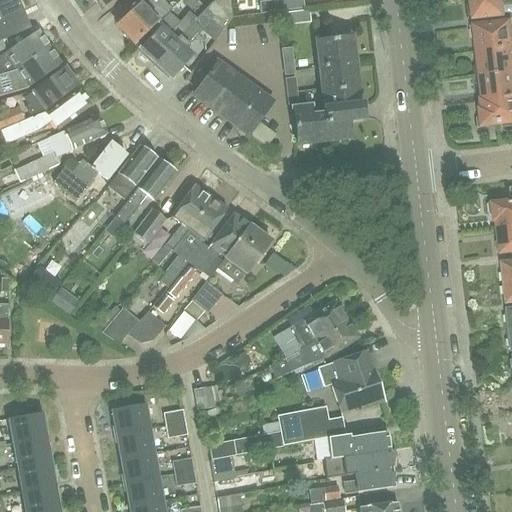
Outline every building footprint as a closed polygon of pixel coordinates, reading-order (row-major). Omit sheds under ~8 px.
[(0,22),(22,13),(16,0),(5,0),(0,2),(0,22)] [(94,0),(97,4),(99,3),(105,10),(119,0),(94,0)] [(134,0),(137,2),(126,13),(129,15),(116,27),(134,46),(157,24),(167,14),(158,4),(162,0),(134,0)] [(181,39),(156,65),(172,80),(192,57),(186,51),(189,47),(202,32),(214,42),(232,18),(230,0),(217,0),(213,4),(197,21),(181,39)] [(261,15),(269,14),(282,13),(304,9),(303,0),(290,0),(259,4),(261,15)] [(511,0),(472,0),(474,5),(469,6),(471,21),(504,17),(502,5),(511,3),(511,0)] [(310,24),(309,12),(287,14),(288,26),(310,24)] [(29,30),(29,29),(22,13),(0,22),(0,42),(2,41),(29,30)] [(160,28),(140,51),(156,65),(181,39),(197,21),(189,13),(178,24),(167,14),(157,24),(160,28)] [(477,41),(478,53),(511,48),(511,36),(511,37),(510,23),(471,28),(473,39),(477,41)] [(0,76),(17,72),(50,49),(38,32),(0,58),(0,76)] [(319,69),(355,65),(352,39),(316,43),(319,69)] [(476,67),(477,78),(511,74),(511,48),(478,53),(480,64),(476,67)] [(61,65),(50,49),(17,72),(0,76),(0,97),(26,89),(61,66),(60,66),(61,65)] [(284,76),(295,75),(292,49),(281,50),(284,76)] [(197,90),(193,96),(248,136),(249,136),(258,123),(272,103),(217,64),(197,90)] [(364,121),(363,119),(362,107),(360,108),(355,65),(319,69),(323,107),(326,125),(348,122),(364,121)] [(64,70),(32,93),(24,99),(29,106),(25,108),(29,115),(45,110),(77,87),(64,70)] [(511,74),(477,78),(478,88),(483,90),(484,101),(482,101),(482,102),(511,98),(511,74)] [(289,111),(292,110),(298,110),(295,79),(285,80),(289,111)] [(32,119),(32,118),(25,121),(0,131),(6,145),(39,130),(51,122),(57,131),(90,107),(79,91),(45,115),(45,114),(37,116),(32,119)] [(511,98),(482,102),(483,110),(481,110),(482,116),(478,119),(479,128),(488,127),(488,126),(503,124),(503,127),(511,126),(511,98)] [(298,110),(292,110),(296,146),(350,140),(348,122),(326,125),(323,107),(298,110)] [(0,131),(25,121),(19,108),(0,116),(0,131)] [(49,138),(49,139),(53,148),(51,148),(53,153),(14,171),(19,184),(39,175),(59,165),(55,158),(71,151),(106,136),(98,117),(62,132),(49,138)] [(91,168),(82,161),(61,187),(67,191),(67,192),(75,198),(85,185),(87,186),(98,173),(107,180),(125,157),(120,153),(121,152),(110,143),(91,168)] [(140,148),(139,147),(108,188),(124,201),(155,159),(150,155),(151,151),(144,146),(140,148)] [(124,225),(147,197),(153,201),(174,173),(158,161),(137,189),(114,218),(115,218),(112,224),(119,230),(123,225),(124,225)] [(45,178),(4,197),(11,211),(52,192),(45,178)] [(154,270),(171,250),(187,231),(211,199),(194,186),(170,218),(180,226),(165,245),(148,265),(154,270)] [(499,229),(511,227),(511,190),(511,191),(511,203),(499,205),(499,204),(490,205),(491,213),(496,217),(497,222),(498,222),(499,229)] [(171,250),(178,255),(158,281),(166,287),(184,265),(203,242),(227,210),(211,199),(187,231),(171,250)] [(133,234),(146,243),(148,245),(165,221),(151,210),(133,234)] [(203,242),(184,265),(186,266),(188,264),(201,274),(214,257),(216,258),(218,255),(224,260),(248,226),(233,215),(209,248),(202,245),(203,242)] [(224,260),(227,261),(225,264),(241,276),(242,273),(246,276),(270,242),(248,226),(224,260)] [(511,227),(499,229),(500,241),(496,245),(497,253),(502,252),(502,254),(511,253),(511,227)] [(511,263),(503,265),(504,273),(502,274),(503,284),(511,283),(511,263)] [(166,294),(175,301),(191,282),(182,274),(166,294)] [(9,280),(1,279),(0,293),(8,294),(9,280)] [(206,313),(221,295),(206,282),(191,301),(206,313)] [(511,283),(503,284),(504,295),(507,297),(508,304),(511,303),(511,283)] [(154,309),(163,316),(173,304),(164,296),(154,309)] [(303,322),(302,321),(273,339),(285,358),(315,342),(348,322),(334,301),(303,322)] [(117,345),(124,337),(136,323),(120,309),(101,332),(117,345)] [(161,329),(144,314),(136,323),(124,337),(137,347),(149,344),(161,329)] [(276,379),(308,365),(325,359),(358,339),(348,322),(315,342),(285,358),(286,359),(270,367),(276,379)] [(243,352),(233,358),(245,379),(256,372),(243,352)] [(362,411),(384,403),(366,353),(332,365),(314,372),(319,388),(331,384),(341,413),(361,407),(362,411)] [(207,399),(217,394),(216,386),(205,389),(207,399)] [(193,391),(197,411),(209,409),(207,399),(205,389),(193,391)] [(207,399),(209,409),(219,407),(235,400),(231,391),(218,396),(217,394),(207,399)] [(114,435),(149,429),(145,405),(110,411),(114,435)] [(210,446),(212,461),(231,458),(303,444),(328,440),(344,437),(342,418),(328,420),(325,407),(293,412),(293,415),(277,418),(280,433),(210,446)] [(162,415),(164,426),(184,423),(182,411),(162,415)] [(7,420),(11,445),(47,438),(42,414),(7,420)] [(187,436),(184,423),(164,426),(166,440),(187,436)] [(114,435),(119,460),(154,453),(149,429),(114,435)] [(350,440),(349,436),(344,437),(328,440),(330,460),(329,461),(335,461),(352,458),(390,452),(387,434),(350,440)] [(16,469),(51,462),(47,438),(11,445),(16,469)] [(390,452),(352,458),(335,461),(336,470),(353,467),(354,475),(392,470),(392,469),(396,469),(395,462),(396,458),(395,455),(394,452),(390,452)] [(154,453),(119,460),(123,484),(158,478),(154,453)] [(231,458),(212,461),(210,461),(213,483),(259,474),(258,474),(234,478),(231,458)] [(171,463),(173,475),(193,471),(191,460),(171,463)] [(16,469),(20,493),(55,487),(51,462),(16,469)] [(395,488),(392,470),(354,475),(355,481),(344,483),(345,495),(395,488)] [(196,484),(193,471),(173,475),(176,488),(196,484)] [(123,484),(128,508),(163,502),(158,478),(123,484)] [(325,503),(340,500),(337,486),(322,489),(310,491),(311,494),(309,494),(311,504),(325,502),(325,503)] [(23,511),(53,511),(60,511),(55,487),(20,493),(23,511)] [(216,500),(218,511),(242,511),(239,496),(216,500)] [(344,511),(343,501),(323,504),(323,505),(322,505),(323,511),(344,511)] [(128,508),(128,511),(164,511),(163,502),(128,508)]
